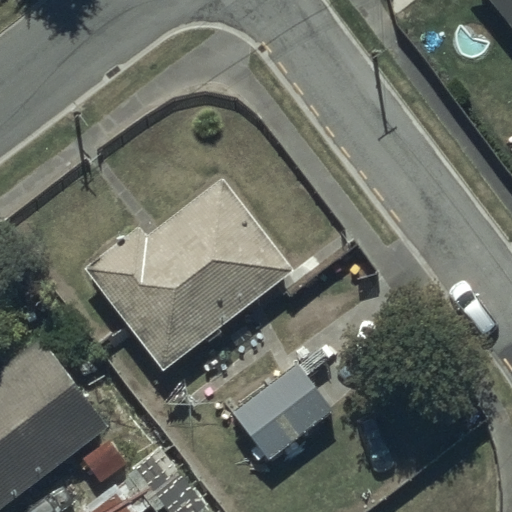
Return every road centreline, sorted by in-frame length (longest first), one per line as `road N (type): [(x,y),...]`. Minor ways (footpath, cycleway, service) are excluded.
road 1 (residential): [(265,0),(511,325)]
road 2 (residential): [(0,101),(135,0)]
